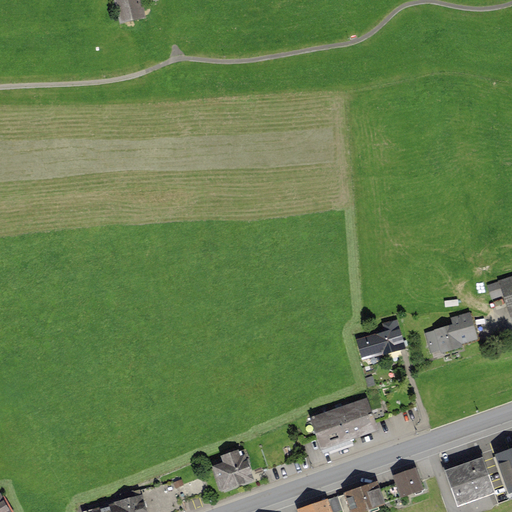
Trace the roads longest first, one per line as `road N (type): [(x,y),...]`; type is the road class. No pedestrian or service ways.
road 1 (track): [(0,87),(103,81),(188,58),(249,61),(355,42),(413,2),(475,9),(511,3)]
road 2 (primary): [(234,511),(511,413)]
